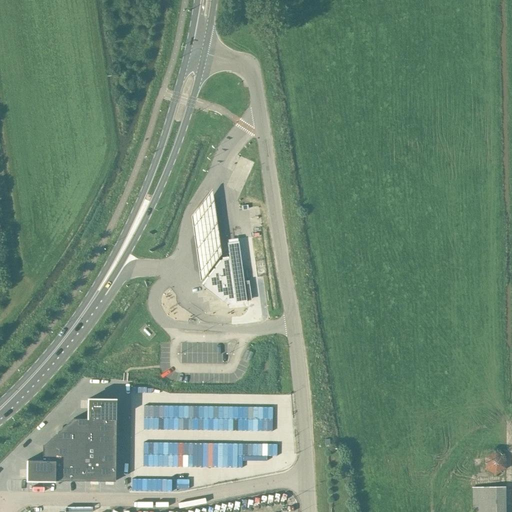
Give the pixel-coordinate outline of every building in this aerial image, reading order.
[(214,192),(193,217),(195,233),(198,257),(201,275),(202,283),(222,255),(221,249),(219,235),(216,212),(214,192)] [(229,243),(231,259),(237,303),(242,303),(248,302),(240,242),(234,243),(229,243)] [(237,303),(231,259),(222,260),(203,286),(226,304),(226,306),(227,304),(237,303)] [(199,422),(211,423),(211,396),(171,396),(170,413),(175,413),(175,418),(199,418),(199,422)] [(28,460),(27,480),(115,481),(116,399),(88,399),(88,419),(73,418),(43,446),(43,459),(28,460)] [(503,455),(484,452),(481,469),(500,473),(503,455)] [(505,511),(506,487),(472,487),(472,511),(505,511)]
